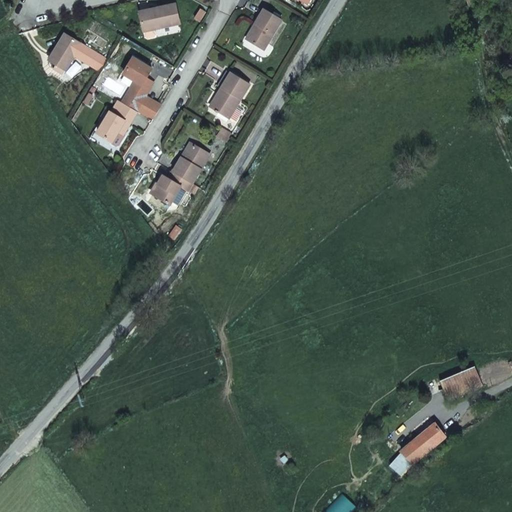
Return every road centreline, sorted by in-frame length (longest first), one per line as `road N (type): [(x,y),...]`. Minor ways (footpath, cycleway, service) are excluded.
road 1 (tertiary): [(339,0),(201,230),(0,463)]
road 2 (residential): [(228,0),(141,149)]
